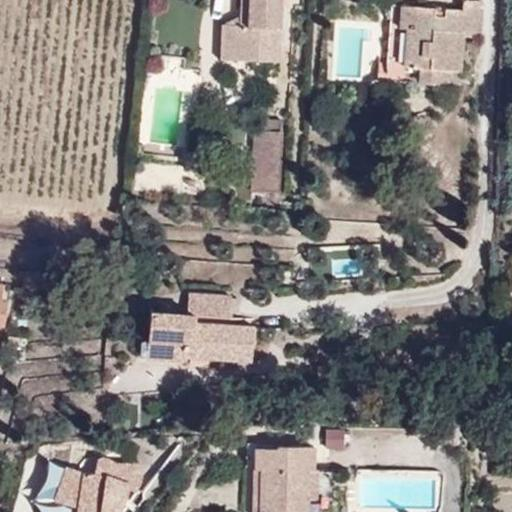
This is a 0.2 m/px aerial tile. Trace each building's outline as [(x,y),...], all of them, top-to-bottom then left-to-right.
[(278,16),(283,14),(284,0),(237,0),(234,32),(229,32),(227,68),(272,72),(278,16)] [(455,89),(458,59),(472,59),(476,15),(450,14),(448,25),(405,22),(402,51),(394,51),(392,89),(406,89),(404,102),(429,104),(430,89),(455,89)] [(402,51),(405,22),(387,21),(384,51),(394,51),(402,51)] [(227,68),(229,32),(214,32),(212,67),(227,68)] [(141,68),(136,143),(180,146),(186,55),(159,53),(158,70),(141,68)] [(454,106),(455,89),(430,89),(429,104),(454,106)] [(250,147),(247,209),(276,210),(279,136),(257,136),(256,148),(250,147)] [(247,372),(252,335),(221,331),(219,340),(193,336),(196,324),(224,328),(228,307),(185,302),(182,319),(147,315),(144,346),(178,351),(177,364),(247,372)] [(340,446),(340,426),(323,425),(322,446),(340,446)] [(345,447),(327,447),(327,466),(345,465),(345,447)] [(310,511),(309,486),(316,485),(314,463),(241,465),(242,488),(231,488),(232,511),(310,511)] [(102,482),(99,492),(90,492),(72,486),(63,511),(132,511),(134,506),(142,510),(147,498),(145,490),(138,484),(121,483),(111,477),(106,478),(102,482)] [(63,511),(72,486),(56,481),(52,484),(43,511),(63,511)]
